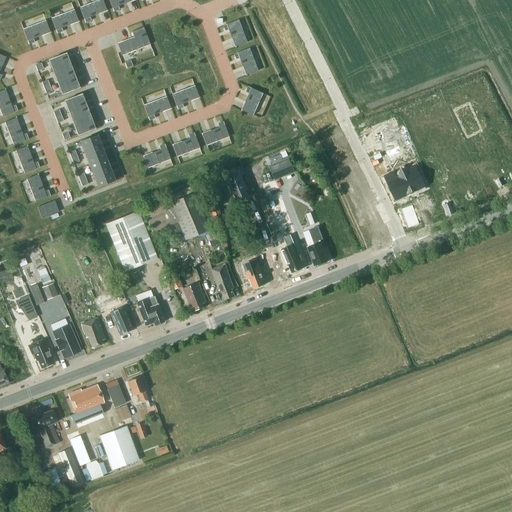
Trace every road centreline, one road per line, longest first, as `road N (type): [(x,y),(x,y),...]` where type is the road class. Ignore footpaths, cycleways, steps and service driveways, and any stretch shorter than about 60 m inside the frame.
road 1 (tertiary): [(0,402),(409,248)]
road 2 (residential): [(204,12),(232,86),(222,109),(130,143),(87,33)]
road 3 (residential): [(409,248),(287,0)]
road 4 (residential): [(87,33),(25,57),(16,75),(66,200)]
road 5 (residential): [(204,12),(175,0),(87,33)]
